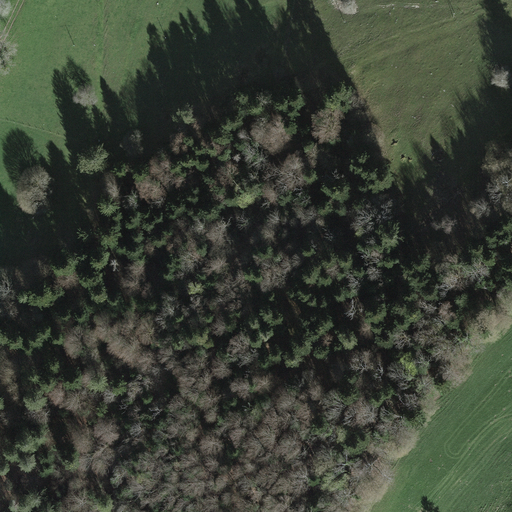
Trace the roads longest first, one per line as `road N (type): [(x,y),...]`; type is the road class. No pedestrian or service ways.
road 1 (track): [(289,0),(251,239),(213,328),(203,419),(210,511)]
road 2 (track): [(210,511),(302,357),(511,132)]
road 3 (track): [(64,362),(66,308),(88,268),(96,226),(98,0)]
